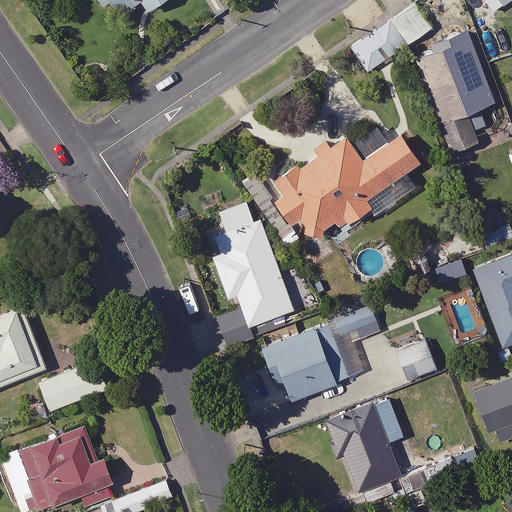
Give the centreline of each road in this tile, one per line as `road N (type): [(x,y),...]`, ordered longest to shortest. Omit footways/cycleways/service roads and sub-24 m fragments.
road 1 (tertiary): [(79,167),(142,275),(233,511)]
road 2 (residential): [(322,0),(79,167)]
road 3 (tertiary): [(0,51),(79,167)]
